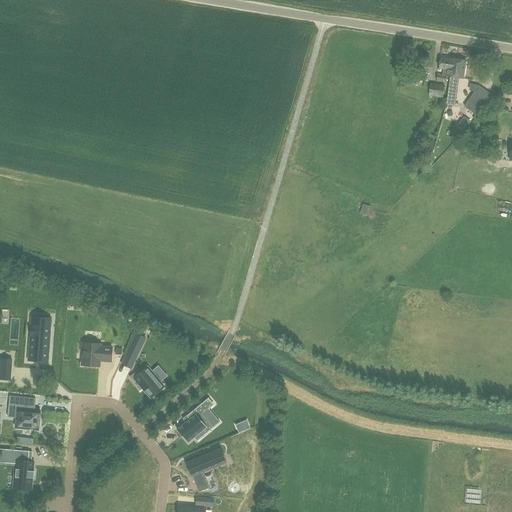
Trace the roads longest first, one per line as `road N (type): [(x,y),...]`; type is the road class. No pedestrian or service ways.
road 1 (unclassified): [(511,48),(212,0)]
road 2 (residential): [(160,511),(165,464),(117,402),(76,398)]
